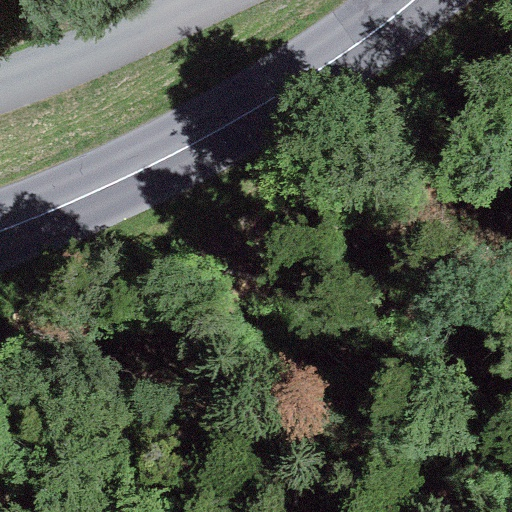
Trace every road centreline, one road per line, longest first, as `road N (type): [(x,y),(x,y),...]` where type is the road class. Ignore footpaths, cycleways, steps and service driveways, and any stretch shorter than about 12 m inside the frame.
road 1 (tertiary): [(414,0),(324,67),(198,142),(0,231)]
road 2 (tertiary): [(211,0),(0,85)]
